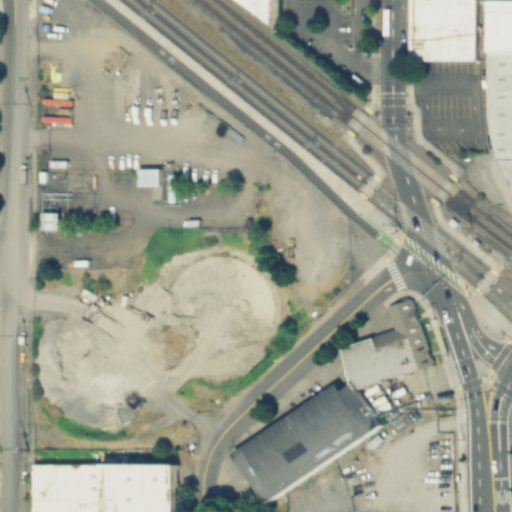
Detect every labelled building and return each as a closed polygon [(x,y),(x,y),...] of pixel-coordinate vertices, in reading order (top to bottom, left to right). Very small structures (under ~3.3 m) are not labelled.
[(413,0),(413,58),(478,58),(478,0),(413,0)] [(511,0),(492,0),(492,50),(511,50),(511,0)] [(511,185),(511,50),(492,50),(491,110),(491,121),(493,132),(495,143),(496,147),(500,157),(509,180),(511,185)] [(138,185),(161,185),(161,168),(138,167),(138,185)] [(271,240),(288,240),(289,195),(272,195),(271,240)] [(41,228),(60,229),(60,211),(42,211),(41,228)] [(410,297),(413,296),(427,341),(380,356),(373,336),(373,334),(394,327),(387,305),(400,301),(401,298),(407,296),(410,297)] [(358,388),(353,381),(352,382),(348,369),(348,368),(343,346),(373,336),(380,356),(387,378),(358,388)] [(380,356),(427,341),(435,363),(421,367),(387,378),(380,356)] [(343,390),(352,382),(353,381),(358,388),(382,423),(362,437),(329,388),(338,382),(343,390)] [(362,437),(343,449),(310,401),(329,388),(362,437)] [(343,449),(324,462),(291,414),(310,401),(343,449)] [(324,462),(305,475),(272,427),(291,414),(324,462)] [(305,475),(287,488),(271,464),(253,439),(272,427),(305,475)] [(271,464),(251,478),(234,453),(253,439),(271,464)] [(35,511),(36,464),(181,465),(180,511),(35,511)] [(271,464),(287,488),(282,491),(267,502),(251,478),(271,464)]
